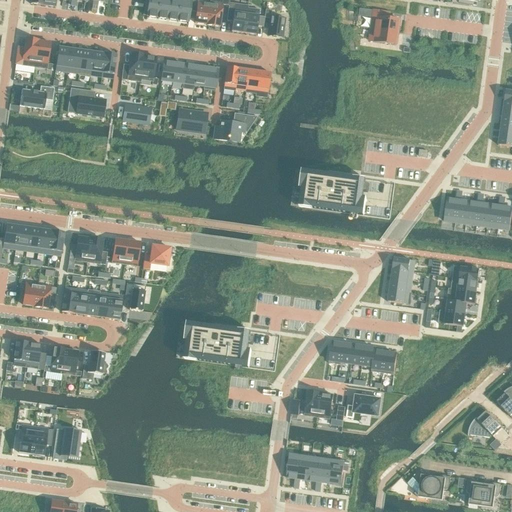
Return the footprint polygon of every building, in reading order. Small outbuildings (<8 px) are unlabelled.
[(165,21),(166,19),(169,20),(168,21),(176,22),(176,21),(179,21),(179,23),(186,24),(186,22),(188,22),(191,0),(190,0),(190,1),(182,0),(145,0),(143,12),(143,15),(146,16),(146,17),(148,17),(148,18),(155,19),(156,18),(159,18),(158,20),(165,21)] [(198,2),(195,23),(206,25),(206,26),(207,26),(210,0),(210,4),(198,2)] [(217,0),(210,0),(207,26),(219,28),(222,6),(228,6),(229,4),(229,2),(217,0)] [(228,6),(226,21),(232,22),(231,32),(243,34),(247,7),(229,4),(228,6)] [(247,7),(243,34),(256,35),(257,27),(263,28),(264,18),(258,17),(259,11),(247,9),(248,7),(247,7)] [(264,18),(270,19),(268,36),(282,38),(284,19),(270,17),(271,11),(265,10),(264,18)] [(390,13),(374,11),(373,17),(389,19),(390,13)] [(400,20),(389,19),(373,17),(371,29),(398,33),(400,20)] [(398,33),(371,29),(369,42),(396,45),(398,33)] [(16,65),(15,71),(33,74),(34,68),(38,41),(25,39),(24,48),(22,61),(16,60),(15,65),(16,65)] [(38,41),(34,68),(46,70),(51,71),(52,65),(47,64),(50,43),(38,42),(38,41)] [(55,70),(68,72),(71,50),(58,48),(55,70)] [(78,74),(78,76),(79,76),(82,51),(71,50),(68,72),(78,74)] [(90,78),(93,53),(82,51),(79,76),(90,78)] [(90,78),(91,75),(102,77),(105,54),(93,53),(90,78)] [(114,75),(116,56),(105,54),(102,77),(113,78),(114,75)] [(121,80),(140,83),(143,56),(131,54),(129,66),(123,65),(121,80)] [(144,56),(143,56),(140,83),(140,80),(152,82),(152,85),(157,86),(157,80),(153,79),(156,58),(144,57),(144,56)] [(163,63),(161,81),(172,83),(174,64),(163,63)] [(172,83),(182,84),(181,89),(182,89),(185,66),(174,64),(172,83)] [(185,66),(182,89),(193,91),(196,67),(185,66)] [(203,87),(203,90),(204,90),(207,69),(196,67),(193,91),(194,86),(203,87)] [(223,90),(234,91),(238,69),(226,67),(223,90)] [(207,69),(204,90),(215,91),(218,70),(207,69)] [(248,71),(238,69),(234,91),(235,92),(235,89),(245,90),(245,93),(248,71)] [(248,71),(245,93),(255,94),(255,97),(256,97),(259,72),(248,71)] [(256,97),(267,98),(270,74),(259,72),(256,97)] [(22,90),(19,107),(44,110),(45,101),(52,102),(54,89),(40,87),(39,93),(37,93),(37,92),(37,93),(33,92),(33,91),(33,92),(22,90)] [(90,98),(91,92),(71,89),(68,105),(76,107),(75,114),(103,118),(105,101),(90,98)] [(511,103),(504,102),(503,113),(511,114),(511,103)] [(125,106),(123,122),(128,123),(128,122),(138,123),(138,124),(143,125),(143,124),(148,125),(150,110),(145,109),(135,107),(135,108),(132,107),(125,106)] [(177,124),(177,127),(187,129),(186,132),(204,135),(205,127),(205,126),(206,121),(204,120),(199,120),(199,114),(200,114),(200,113),(179,110),(177,124)] [(511,114),(503,113),(501,124),(511,125),(511,114)] [(215,128),(214,135),(219,135),(218,140),(228,142),(238,143),(240,133),(245,134),(246,134),(257,117),(234,114),(233,122),(236,122),(235,124),(233,124),(232,124),(230,124),(230,123),(229,123),(221,122),(220,128),(215,128)] [(511,125),(501,124),(500,134),(511,135),(511,125)] [(511,135),(500,134),(498,146),(511,147),(511,135)] [(300,202),(300,203),(313,205),(312,209),(313,209),(349,214),(351,215),(358,216),(361,216),(361,215),(363,198),(364,193),(365,184),(365,183),(353,181),(354,179),(365,181),(366,180),(354,178),(339,176),(328,175),(306,171),(304,189),(302,189),(301,195),(300,202)] [(447,200),(444,222),(455,223),(458,201),(461,202),(462,197),(457,196),(456,201),(447,200)] [(469,203),(466,225),(477,226),(480,204),(482,205),(483,200),(478,199),(477,204),(469,203)] [(458,201),(455,223),(466,225),(469,203),(461,202),(458,201)] [(490,206),(487,228),(498,229),(501,207),(504,207),(504,203),(499,202),(499,207),(490,206)] [(480,204),(477,226),(487,228),(490,206),(482,205),(480,204)] [(501,207),(498,229),(509,231),(511,212),(511,208),(504,207),(501,207)] [(3,244),(3,248),(15,250),(18,227),(6,225),(3,244)] [(18,227),(15,250),(26,251),(30,228),(18,227)] [(30,228),(26,251),(38,253),(41,230),(30,228)] [(41,230),(38,253),(49,254),(52,232),(41,230)] [(52,232),(49,254),(61,256),(61,252),(64,233),(52,232)] [(78,238),(74,261),(87,263),(90,239),(78,238)] [(90,239),(87,263),(105,266),(107,253),(101,252),(103,240),(90,239)] [(115,240),(112,264),(124,265),(127,241),(115,240)] [(127,241),(124,265),(137,267),(140,243),(127,241)] [(145,255),(143,269),(149,270),(150,264),(152,265),(165,267),(167,267),(169,258),(170,249),(159,247),(154,247),(152,246),(151,256),(145,255)] [(394,258),(392,270),(412,273),(414,261),(394,258)] [(455,267),(453,279),(478,282),(479,270),(460,268),(455,267)] [(392,270),(391,280),(411,283),(412,273),(392,270)] [(449,289),(449,290),(476,294),(478,282),(453,279),(451,290),(449,289)] [(391,280),(389,291),(409,294),(411,283),(391,280)] [(25,284),(22,305),(34,307),(34,308),(35,308),(38,286),(25,284)] [(127,284),(125,296),(131,297),(129,311),(142,312),(145,287),(127,284)] [(38,286),(35,308),(47,309),(50,294),(55,295),(56,289),(50,288),(50,287),(38,286)] [(64,294),(61,313),(73,314),(76,292),(64,290),(64,294)] [(447,301),(467,304),(474,305),(476,294),(449,290),(447,301)] [(76,292),(73,314),(84,316),(88,291),(87,291),(87,293),(76,292)] [(88,291),(84,316),(96,317),(99,292),(88,291)] [(389,291),(388,302),(404,305),(404,304),(410,305),(412,294),(409,294),(389,291)] [(99,292),(96,317),(107,319),(110,296),(99,295),(99,293),(99,292)] [(110,296),(107,319),(119,321),(122,302),(122,298),(110,296)] [(440,311),(440,312),(465,315),(467,304),(447,301),(444,300),(443,311),(440,311)] [(440,312),(438,324),(444,325),(457,327),(456,333),(461,333),(462,327),(463,328),(465,315),(440,312)] [(185,354),(185,356),(198,358),(197,361),(198,362),(236,367),(243,368),(246,368),(246,367),(248,350),(249,345),(250,337),(250,335),(239,333),(239,332),(251,333),(251,332),(239,330),(224,328),(213,327),(191,324),(189,341),(187,341),(186,347),(185,354)] [(13,364),(13,366),(25,368),(29,343),(16,341),(13,364)] [(29,343),(25,368),(44,371),(44,366),(45,358),(39,357),(40,353),(41,345),(29,343)] [(332,343),(329,364),(340,366),(341,366),(341,363),(340,363),(343,344),(332,343)] [(343,344),(340,363),(341,363),(351,365),(354,346),(343,344)] [(354,346),(351,365),(362,366),(364,347),(354,346)] [(364,347),(362,366),(372,368),(373,368),(375,351),(376,349),(375,349),(364,347)] [(44,371),(43,372),(46,372),(45,379),(61,382),(62,375),(65,350),(53,348),(50,367),(44,366),(44,371)] [(65,350),(62,375),(80,377),(81,372),(75,372),(78,352),(66,351),(66,350),(65,350)] [(372,368),(371,372),(372,373),(383,374),(386,353),(375,351),(373,368),(372,368)] [(83,371),(82,379),(92,381),(93,374),(102,376),(102,375),(101,375),(101,373),(104,373),(105,365),(103,364),(104,354),(105,354),(90,352),(91,352),(88,372),(83,371)] [(386,353),(383,374),(394,376),(397,354),(386,353)] [(403,355),(400,378),(406,379),(410,380),(410,379),(416,380),(418,369),(427,370),(438,359),(434,359),(419,357),(419,356),(412,355),(412,356),(403,355)] [(511,387),(511,388),(509,389),(507,390),(505,392),(503,393),(504,394),(504,393),(505,394),(496,402),(511,418),(511,387)] [(308,392),(305,416),(317,418),(321,394),(308,392)] [(321,394),(317,418),(330,420),(333,396),(321,394)] [(348,406),(346,418),(353,419),(354,413),(360,414),(371,416),(378,417),(381,400),(371,399),(371,398),(365,397),(365,398),(356,397),(354,407),(348,406)] [(293,400),(291,414),(292,414),(291,416),(291,417),(292,417),(291,420),(292,420),(297,421),(298,415),(300,401),(294,401),(293,400)] [(332,420),(331,425),(336,426),(343,427),(343,422),(345,408),(338,407),(336,420),(332,420)] [(468,434),(468,437),(468,436),(489,438),(491,436),(493,438),(502,430),(486,412),(477,420),(476,419),(477,419),(476,418),(475,420),(473,421),(472,423),(471,425),(470,427),(469,428),(469,430),(468,432),(468,434)] [(16,425),(15,430),(22,431),(18,453),(31,455),(35,428),(16,425)] [(35,428),(31,455),(43,457),(45,446),(51,447),(53,431),(47,430),(35,428)] [(56,430),(53,450),(60,451),(60,455),(77,457),(81,433),(63,431),(56,430)] [(290,456),(286,478),(295,480),(298,480),(301,458),(290,456)] [(295,480),(295,484),(300,485),(300,480),(308,481),(311,459),(301,458),(298,480),(295,480)] [(311,459),(308,481),(317,483),(319,483),(322,461),(311,459)] [(317,483),(316,487),(321,488),(322,483),(330,484),(333,460),(332,462),(322,461),(319,483),(317,483)] [(333,460),(330,484),(341,486),(343,471),(348,472),(349,467),(349,462),(344,461),(333,460)] [(418,495),(417,498),(430,500),(433,477),(427,476),(428,474),(419,473),(422,471),(421,470),(407,484),(418,495)] [(433,477),(430,500),(442,501),(444,491),(446,490),(448,489),(449,487),(450,477),(439,476),(438,478),(433,477)] [(470,495),(468,505),(480,507),(484,485),(478,484),(478,481),(467,480),(466,490),(466,492),(467,494),(470,495)] [(484,485),(480,507),(493,509),(494,498),(496,498),(498,497),(499,494),(501,485),(489,483),(489,485),(484,485)] [(62,511),(64,503),(51,501),(51,507),(49,511),(62,511)] [(64,503),(62,511),(75,511),(76,505),(64,503)]
